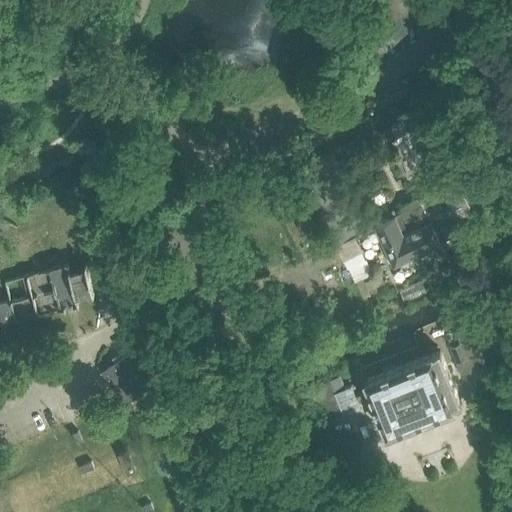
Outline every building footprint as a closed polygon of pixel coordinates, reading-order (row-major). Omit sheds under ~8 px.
[(402,31),(434,0),(381,0),(376,5),(402,31)] [(376,5),(356,25),(381,51),(402,31),(376,5)] [(327,250),(331,248),(372,226),(332,151),(298,168),(297,172),(308,191),(286,203),(299,227),(313,220),(309,211),(316,207),(329,232),(320,236),(327,250)] [(395,214),(413,254),(441,241),(432,222),(454,212),(449,201),(407,220),(403,210),(395,214)] [(205,281),(184,228),(179,213),(155,222),(181,290),(205,281)] [(413,254),(395,214),(375,224),(393,263),(413,254)] [(363,277),(373,272),(366,257),(365,258),(361,250),(343,260),(346,265),(347,264),(356,280),(363,277)] [(0,324),(69,304),(86,300),(96,298),(85,258),(69,261),(5,279),(11,299),(0,302),(0,324)] [(467,357),(463,348),(461,342),(450,346),(456,361),(463,358),(467,357)] [(135,348),(102,370),(124,403),(157,381),(135,348)] [(386,433),(426,417),(453,407),(452,404),(461,401),(440,350),(365,379),(386,433)] [(360,407),(355,395),(351,384),(335,391),(344,413),(360,407)] [(78,430),(72,433),(77,446),(83,442),(78,430)] [(128,449),(118,453),(127,473),(136,469),(128,449)] [(7,468),(13,482),(5,486),(17,511),(75,511),(53,463),(42,468),(36,455),(7,468)] [(153,460),(160,476),(172,470),(165,455),(153,460)] [(91,460),(80,465),(82,472),(94,467),(91,460)] [(151,501),(142,505),(145,511),(154,508),(151,501)]
